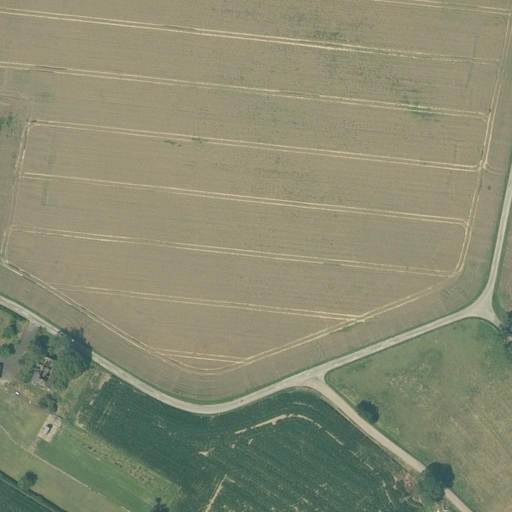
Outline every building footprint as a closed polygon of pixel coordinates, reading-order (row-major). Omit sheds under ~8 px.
[(12,321),(1,319),(0,322),(0,356),(6,358),(12,321)] [(62,366),(41,356),(30,381),(51,390),(62,366)] [(47,418),(4,391),(0,388),(0,416),(21,430),(35,438),(38,432),(47,418)] [(80,487),(73,483),(68,492),(75,496),(80,487)] [(76,499),(82,503),(89,493),(83,489),(76,499)]
